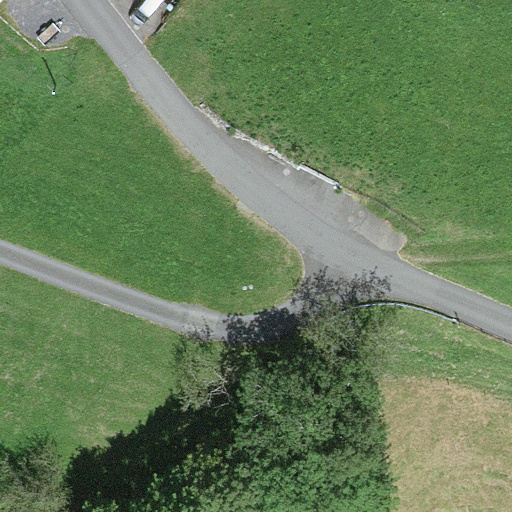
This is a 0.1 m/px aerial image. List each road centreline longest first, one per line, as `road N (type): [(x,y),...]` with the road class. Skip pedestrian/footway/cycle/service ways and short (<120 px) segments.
road 1 (residential): [(87,0),(258,196),(343,256),(511,328)]
road 2 (track): [(343,256),(293,321),(250,333),(153,308),(0,249)]
